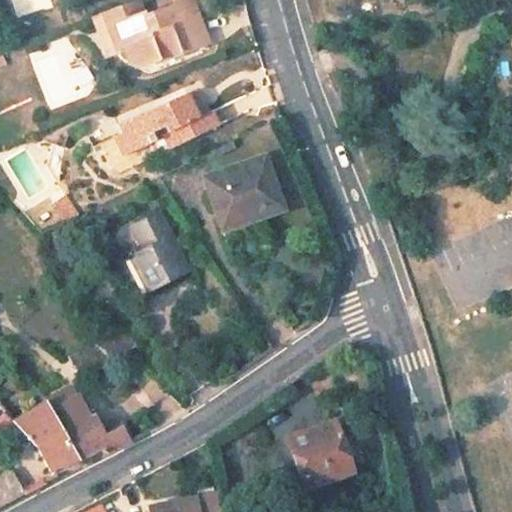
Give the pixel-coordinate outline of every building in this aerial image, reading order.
[(203,10),(199,0),(170,0),(173,6),(140,19),(137,20),(131,4),(100,16),(113,51),(116,49),(122,63),(139,70),(156,63),(198,46),(188,16),(203,10)] [(215,130),(207,114),(188,123),(183,112),(187,110),(182,98),(152,112),(153,113),(137,121),(135,119),(115,128),(118,136),(110,141),(119,162),(149,148),(145,138),(162,129),(166,136),(162,138),(169,151),(215,130)] [(282,208),(261,156),(203,178),(223,230),(282,208)] [(78,217),(69,198),(54,206),(63,224),(78,217)] [(183,273),(153,216),(126,230),(139,254),(124,261),(142,294),(183,273)] [(511,277),(501,282),(511,306),(511,277)] [(83,387),(136,345),(113,319),(92,335),(99,343),(68,368),(83,387)] [(143,402),(164,396),(157,375),(137,381),(143,402)] [(88,419),(76,399),(49,415),(79,463),(100,450),(104,457),(128,443),(119,429),(106,436),(93,416),(88,419)] [(31,450),(50,482),(56,478),(55,476),(76,470),(74,466),(79,463),(49,415),(41,403),(10,426),(19,437),(31,450)] [(10,426),(2,417),(0,418),(0,440),(5,446),(7,447),(19,437),(10,426)] [(282,489),(344,474),(332,425),(281,437),(288,464),(277,467),(282,489)] [(0,509),(20,499),(10,484),(0,489),(0,509)] [(143,511),(191,511),(188,497),(142,508),(143,511)]
